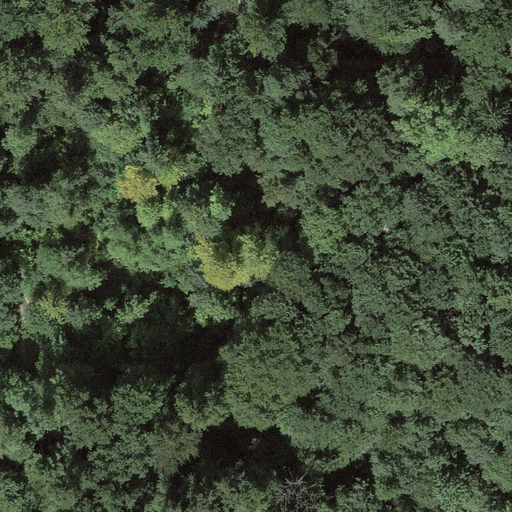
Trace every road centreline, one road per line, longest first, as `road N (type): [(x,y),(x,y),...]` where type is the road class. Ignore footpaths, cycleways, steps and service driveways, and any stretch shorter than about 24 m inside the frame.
road 1 (track): [(253,0),(327,150),(439,288),(511,427)]
road 2 (track): [(86,511),(48,433),(23,295),(0,247)]
